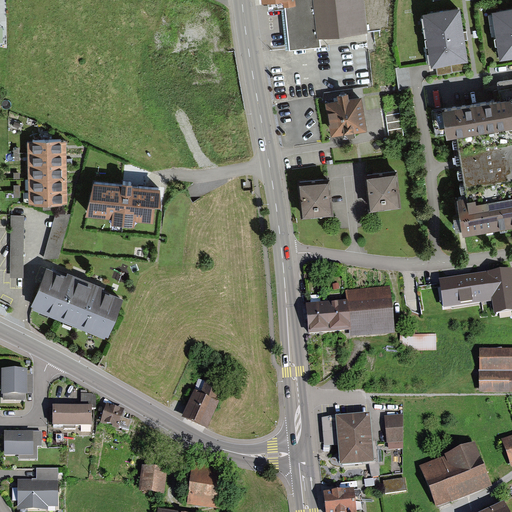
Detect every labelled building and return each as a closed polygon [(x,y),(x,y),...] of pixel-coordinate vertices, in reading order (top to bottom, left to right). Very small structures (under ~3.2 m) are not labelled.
[(260,0),(261,5),(267,4),(268,11),(281,10),(286,10),(289,51),(320,48),(320,38),(316,39),(312,0),(260,0)] [(312,0),(316,39),(320,38),(367,34),(364,0),(312,0)] [(468,57),(460,4),(423,9),(431,62),(436,62),(463,58),(468,57)] [(511,53),(511,4),(492,8),(500,55),(511,53)] [(186,79),(216,76),(213,40),(150,46),(152,68),(185,64),(186,79)] [(463,58),(436,62),(437,75),(465,71),(463,58)] [(447,131),(457,130),(466,191),(457,192),(463,230),(511,222),(511,84),(499,87),(501,94),(443,103),(443,107),(431,109),(435,133),(447,131)] [(338,97),(326,100),(332,133),(343,131),(344,135),(356,133),(356,129),(368,127),(362,93),(350,95),(349,89),(337,91),(338,97)] [(399,104),(385,107),(389,137),(404,135),(399,104)] [(67,137),(28,137),(29,202),(68,202),(67,137)] [(397,167),(365,171),(369,208),(401,204),(397,167)] [(330,175),(297,178),(301,215),(334,212),(330,175)] [(94,178),(86,211),(112,214),(111,218),(135,221),(135,216),(154,218),(155,200),(161,201),(161,184),(132,182),(132,178),(122,177),(122,181),(94,178)] [(71,212),(56,212),(44,257),(59,257),(71,212)] [(25,214),(11,214),(11,276),(24,276),(25,214)] [(34,304),(33,306),(105,336),(106,333),(108,334),(124,295),(104,287),(105,285),(67,270),(67,272),(46,264),(31,303),(34,304)] [(511,269),(440,281),(444,309),(492,302),(494,316),(511,313),(511,269)] [(350,338),(395,334),(391,286),(346,291),(347,301),(306,305),(309,335),(350,332),(350,338)] [(400,332),(400,351),(437,351),(436,334),(415,334),(415,331),(400,332)] [(511,349),(480,350),(480,393),(511,393),(511,349)] [(28,375),(28,370),(1,370),(1,396),(4,396),(4,401),(26,401),(26,396),(27,396),(27,394),(33,394),(33,375),(28,375)] [(200,393),(194,390),(181,419),(208,430),(219,404),(215,402),(221,389),(205,382),(200,393)] [(81,407),(53,406),(53,426),(92,427),(92,409),(96,409),(96,396),(92,394),(81,394),(81,407)] [(107,405),(100,424),(118,430),(119,427),(129,431),(132,422),(122,418),(124,411),(107,405)] [(371,414),(338,417),(338,416),(323,418),(325,446),(339,446),(340,467),(369,464),(372,478),(381,476),(377,442),(373,442),(371,414)] [(404,415),(385,417),(387,444),(388,444),(389,450),(404,449),(404,415)] [(42,447),(42,432),(4,432),(5,456),(19,456),(19,461),(38,461),(38,447),(42,447)] [(511,436),(502,440),(511,468),(511,467),(511,436)] [(419,466),(436,509),(492,487),(475,444),(419,466)] [(227,467),(193,462),(187,505),(221,510),(227,467)] [(168,469),(142,466),(139,492),(164,495),(168,469)] [(59,507),(59,469),(37,469),(37,480),(18,480),(18,511),(49,511),(49,507),(59,507)] [(374,478),(365,480),(366,487),(375,486),(374,478)] [(407,491),(405,479),(383,482),(385,495),(407,491)] [(323,493),(325,511),(363,511),(361,490),(355,491),(354,489),(323,493)] [(482,511),(510,511),(505,501),(482,511)]
